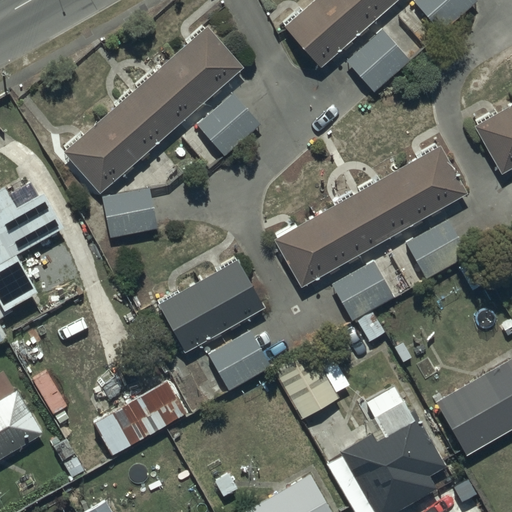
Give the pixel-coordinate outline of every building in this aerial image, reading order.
[(306,0),(284,20),(320,62),(392,0),(306,0)] [(417,0),(441,28),(474,0),(417,0)] [(205,22),(64,146),(101,189),(243,65),(205,22)] [(378,25),(344,56),(371,87),(406,56),(378,25)] [(229,88),(195,119),(224,151),(258,120),(229,88)] [(511,99),(473,120),(499,168),(511,160),(511,99)] [(435,140),(272,234),(300,282),(463,189),(435,140)] [(0,300),(2,304),(36,285),(15,248),(61,222),(41,185),(15,200),(3,179),(0,180),(0,300)] [(145,184),(100,194),(110,234),(154,224),(145,184)] [(446,215),(403,238),(423,275),(465,253),(446,215)] [(264,301),(236,254),(158,300),(185,347),(264,301)] [(331,279),(351,315),(394,291),(375,255),(331,279)] [(467,274),(437,291),(444,304),(474,289),(467,274)] [(377,304),(356,316),(368,337),(389,326),(377,304)] [(227,385),(269,360),(248,325),(206,350),(227,385)] [(419,339),(406,346),(423,377),(436,369),(419,339)] [(315,354),(309,343),(270,364),(298,416),(337,395),(334,389),(349,381),(329,346),(315,354)] [(511,356),(509,352),(432,396),(463,449),(511,420),(511,356)] [(184,407),(164,372),(90,415),(104,438),(77,454),(84,466),(184,407)] [(0,454),(42,430),(16,386),(0,395),(0,454)] [(340,450),(324,459),(353,511),(369,511),(372,511),(384,511),(434,484),(426,471),(445,461),(418,413),(377,436),(373,428),(338,447),(340,450)] [(233,510),(234,511),(333,511),(309,468),(233,510)] [(113,511),(105,497),(82,509),(83,511),(113,511)]
